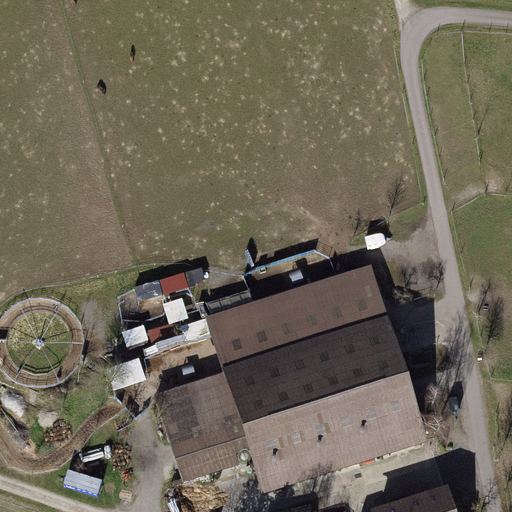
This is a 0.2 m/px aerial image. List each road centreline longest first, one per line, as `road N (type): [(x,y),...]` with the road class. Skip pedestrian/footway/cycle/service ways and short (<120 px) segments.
road 1 (track): [(496,511),(408,53),(428,18),(511,21)]
road 2 (track): [(288,511),(487,453)]
road 3 (track): [(145,511),(155,468),(141,408),(149,380),(214,361)]
